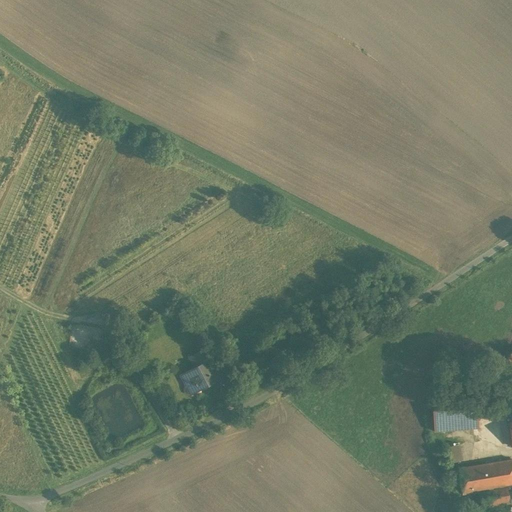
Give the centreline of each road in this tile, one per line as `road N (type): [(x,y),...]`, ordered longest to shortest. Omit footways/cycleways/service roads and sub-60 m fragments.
road 1 (unclassified): [(511,238),(270,390),(30,503)]
road 2 (track): [(173,437),(128,331),(68,311)]
